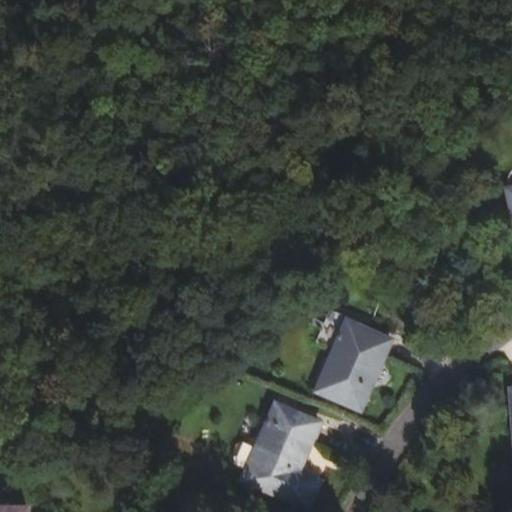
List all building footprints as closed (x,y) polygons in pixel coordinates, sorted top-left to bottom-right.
[(425,241),(431,264),(453,258),(448,236),(425,241)] [(348,338),(354,324),(347,321),(341,335),(348,338)] [(316,390),(360,409),(390,340),(354,324),(348,338),(341,335),(316,390)] [(277,420),(284,406),(276,403),(270,417),(277,420)] [(277,420),(270,417),(244,478),(310,506),(321,480),(299,470),(320,421),(284,406),(277,420)]
